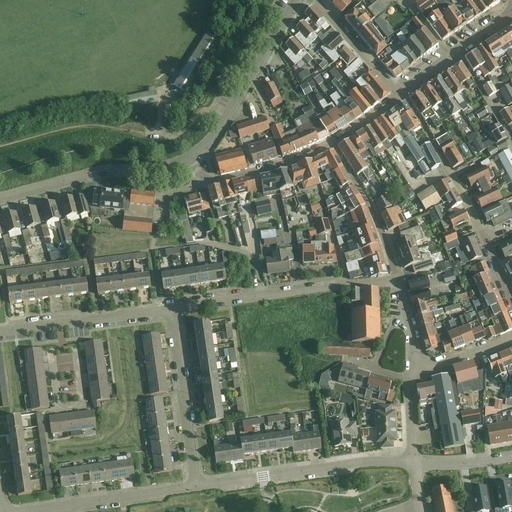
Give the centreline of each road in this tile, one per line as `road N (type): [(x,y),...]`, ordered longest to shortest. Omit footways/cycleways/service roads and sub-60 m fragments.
road 1 (residential): [(511,305),(486,240),(401,94)]
road 2 (residential): [(194,486),(412,460)]
road 3 (tertiary): [(186,157),(220,128),(296,0)]
road 4 (tertiary): [(0,196),(186,157)]
road 5 (residential): [(194,486),(169,310)]
road 6 (residential): [(32,511),(194,486)]
road 7 (residential): [(186,157),(217,181),(332,144)]
road 8 (residential): [(394,279),(370,208),(332,144)]
road 9 (residential): [(261,296),(394,279)]
road 10 (residential): [(401,94),(313,0)]
